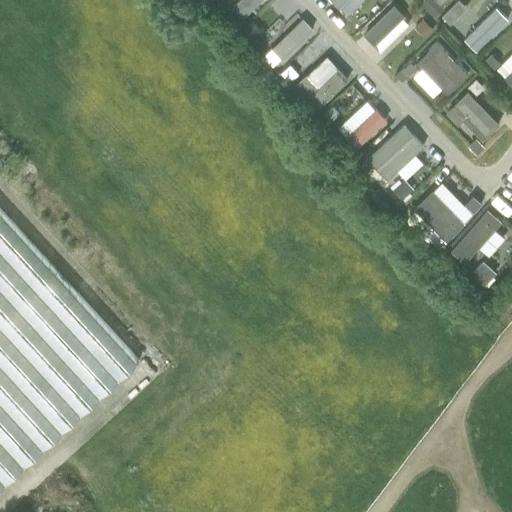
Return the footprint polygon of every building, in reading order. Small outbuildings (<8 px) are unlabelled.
[(237,0),(232,5),(243,18),(262,0),(237,0)] [(462,0),(457,0),(443,14),(452,23),(469,7),(462,0)] [(479,50),(510,17),(497,5),(466,37),(479,50)] [(303,14),(267,53),(278,64),(315,26),(303,14)] [(238,15),(233,20),(241,27),(246,23),(238,15)] [(491,54),(486,60),(494,68),(500,62),(491,54)] [(289,64),(280,73),(289,82),(298,73),(289,64)] [(444,114),(459,128),(465,122),(486,142),(505,122),(468,89),(444,114)] [(369,97),(338,126),(358,148),(389,118),(369,97)] [(332,106),(323,114),(328,120),(337,112),(332,106)] [(406,121),(365,159),(383,179),(424,141),(406,121)] [(476,139),(469,145),(476,153),(483,147),(476,139)] [(398,183),(392,189),(400,198),(407,192),(398,183)] [(472,196),(465,205),(473,212),(481,203),(472,196)] [(0,484),(138,357),(137,356),(137,355),(0,207),(0,484)] [(480,263),(471,273),(484,284),(493,275),(480,263)]
